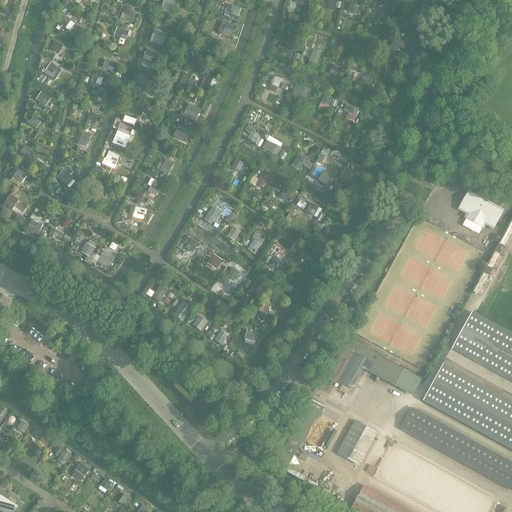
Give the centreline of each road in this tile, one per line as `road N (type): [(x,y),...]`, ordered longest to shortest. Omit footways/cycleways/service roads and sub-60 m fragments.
road 1 (residential): [(209,456),(265,402),(389,229),(463,0)]
road 2 (residential): [(209,456),(101,340),(16,284)]
